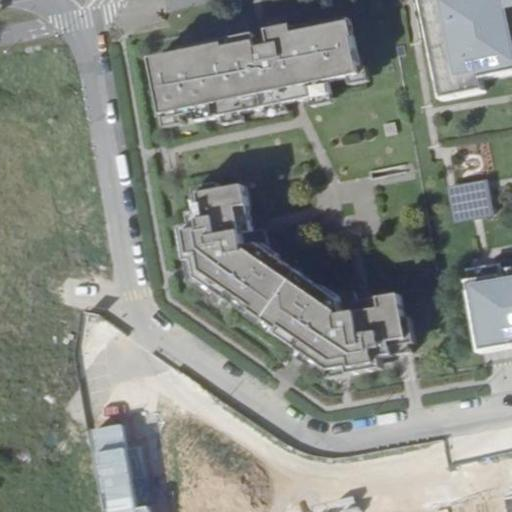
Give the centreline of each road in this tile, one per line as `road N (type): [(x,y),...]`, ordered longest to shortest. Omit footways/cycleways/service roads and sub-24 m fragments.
road 1 (residential): [(85,0),(142,326),(303,435),(343,443),(511,412)]
road 2 (unknown): [(12,511),(142,326)]
road 3 (unknown): [(511,362),(488,230),(491,211),(511,198)]
road 4 (unknown): [(422,428),(394,277)]
